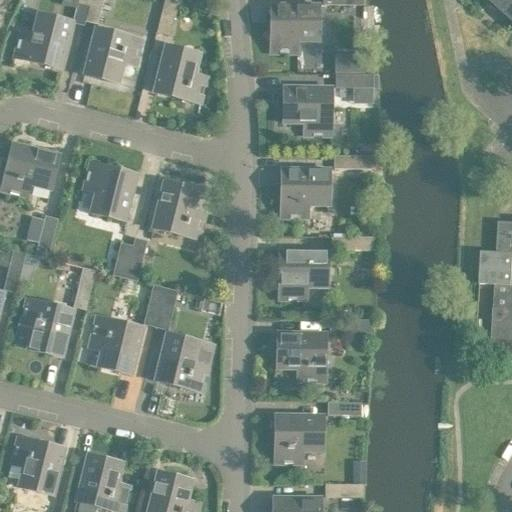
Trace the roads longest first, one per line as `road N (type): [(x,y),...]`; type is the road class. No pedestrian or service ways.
road 1 (residential): [(237,451),(243,162)]
road 2 (residential): [(0,113),(22,111),(243,162)]
road 3 (residential): [(237,451),(0,393)]
road 4 (residential): [(243,162),(229,0)]
